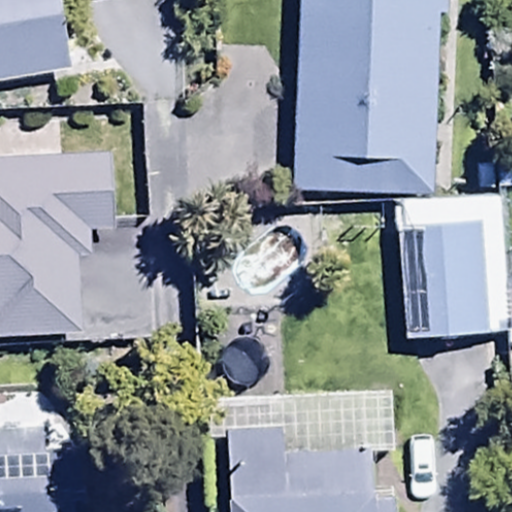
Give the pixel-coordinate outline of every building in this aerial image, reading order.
[(53,0),(0,0),(0,86),(67,75),(53,0)] [(433,0),(293,0),(285,201),(425,206),(433,0)] [(0,345),(76,343),(70,269),(84,268),(83,237),(103,236),(100,163),(0,167),(0,345)] [(498,202),(389,208),(398,348),(507,341),(498,202)] [(378,211),(320,212),(321,252),(379,251),(378,211)] [(224,511),(393,511),(390,397),(200,402),(202,446),(223,446),(224,511)] [(0,511),(64,511),(63,436),(0,437),(0,511)]
